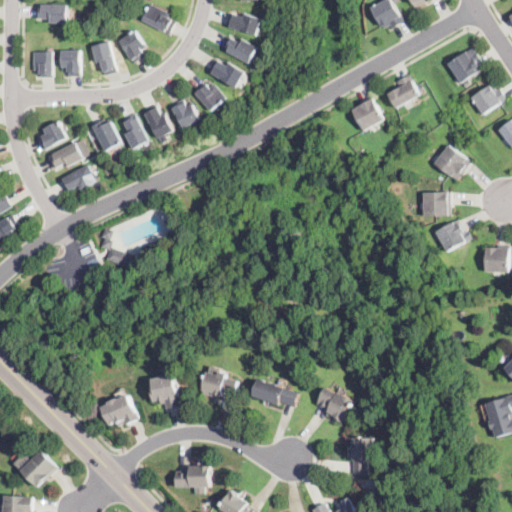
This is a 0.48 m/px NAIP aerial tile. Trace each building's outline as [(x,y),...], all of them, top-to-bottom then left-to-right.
[(404,23),(396,27),(394,28),(392,25),(384,29),(373,7),(387,0),(393,0),(405,22),(404,23)] [(71,19),(69,19),(69,22),(51,22),(51,18),(38,18),(38,3),(69,4),(69,16),(71,16),(71,19)] [(172,33),(171,34),(143,20),(144,19),(152,4),(171,14),(169,18),(177,22),(172,33)] [(244,14),(263,20),(258,35),(228,25),(231,14),(243,18),(244,14)] [(136,63),(121,41),(137,30),(148,46),(143,49),(147,56),(136,63)] [(232,39),(239,43),(242,38),(260,47),(251,64),(240,57),(224,49),(229,38),(232,39)] [(112,44),(115,54),(120,71),(107,75),(103,62),(99,63),(94,47),(97,46),(96,45),(99,44),(99,45),(112,42),(112,44)] [(484,69),(463,83),(450,63),(473,47),(479,56),(477,58),(484,69)] [(82,50),(82,65),(83,76),(69,77),(69,69),(63,70),(63,62),(62,51),(82,50)] [(55,59),(55,74),(55,77),(41,77),(41,70),(35,70),(35,67),(35,52),(55,52),(55,59)] [(222,62),(228,65),(229,63),(246,73),(237,88),(210,72),(218,59),(222,62)] [(402,106),(399,108),(390,94),(402,87),(399,81),(409,75),(411,74),(422,94),(402,106)] [(217,85),(227,96),(228,98),(213,111),(198,94),(196,92),(205,84),(210,89),(216,84),(217,85)] [(491,85),(493,88),(496,86),(498,90),(501,88),(509,100),(486,115),(474,97),(491,85)] [(371,128),(366,131),(353,109),(363,103),(373,97),(386,119),(371,128)] [(187,103),(189,107),(195,104),(202,119),(185,128),(174,108),(182,103),(183,105),(187,103)] [(160,108),(164,116),(167,114),(176,130),(167,135),(170,140),(164,143),(161,138),(161,139),(147,113),(159,107),(160,108)] [(136,118),(136,120),(140,118),(152,140),(135,149),(128,135),(128,133),(131,132),(126,122),(135,117),(136,118)] [(112,119),(124,143),(107,151),(93,124),(102,120),(102,121),(105,120),(106,122),(112,119)] [(511,143),(501,130),(511,120),(511,143)] [(48,150),(46,150),(40,139),(48,134),(45,129),(46,129),(60,121),(69,138),(48,150)] [(86,158),(70,167),(69,167),(67,163),(56,169),(50,157),(74,144),(78,142),(86,158)] [(464,175),(463,177),(462,176),(458,180),(436,163),(450,145),(472,162),(465,171),(466,172),(464,175)] [(99,181),(82,189),(80,186),(70,191),(63,179),(91,165),(99,181)] [(0,194),(4,191),(6,196),(13,206),(0,214),(0,194)] [(428,215),(426,216),(425,193),(452,192),(453,214),(428,215)] [(15,235),(0,243),(0,222),(14,214),(21,226),(13,231),(15,235)] [(466,231),(467,230),(468,232),(470,230),(474,238),(449,252),(439,231),(460,220),(466,231)] [(137,265),(136,270),(108,260),(111,250),(102,247),(105,238),(103,237),(106,228),(115,231),(112,240),(115,241),(112,247),(140,257),(137,265)] [(511,245),(511,252),(510,273),(488,272),(488,260),(489,247),(498,248),(498,245),(511,245)] [(229,374),(228,378),(240,381),(236,397),(224,394),(223,397),(217,395),(217,397),(204,394),(209,372),(221,375),(221,371),(229,374)] [(175,374),(183,406),(170,409),(169,404),(164,405),(163,401),(155,403),(152,389),(155,389),(153,379),(175,374)] [(298,401),(297,404),(296,407),(282,402),(281,405),(254,396),(260,379),(301,393),(298,401)] [(335,391),(340,394),(340,393),(345,395),(345,394),(358,402),(346,423),(339,419),(338,421),(329,416),(328,415),(331,411),(319,404),(328,387),(335,391)] [(130,395),(141,418),(121,428),(118,422),(112,425),(103,407),(110,404),(109,403),(119,398),(120,400),(130,395)] [(511,433),(497,438),(495,429),(493,429),(491,422),(492,422),(487,403),(508,398),(507,397),(511,395),(511,433)] [(371,458),(371,463),(371,475),(356,475),(356,461),(353,461),(352,439),(352,438),(376,438),(376,446),(373,446),(373,458),(371,458)] [(47,481),(40,488),(23,471),(43,450),(60,467),(47,481)] [(181,487),(178,487),(178,471),(192,471),(192,466),(212,466),(212,487),(181,487)] [(380,494),(378,494),(378,478),(395,478),(395,494),(380,494)] [(226,511),(221,508),(233,490),(241,495),(240,497),(251,503),(250,505),(261,511),(226,511)] [(35,510),(35,511),(32,511),(31,511),(5,511),(6,495),(36,497),(35,510)] [(357,510),(358,511),(316,511),(315,510),(328,503),(332,511),(338,511),(343,509),(340,504),(351,498),(357,510)]
